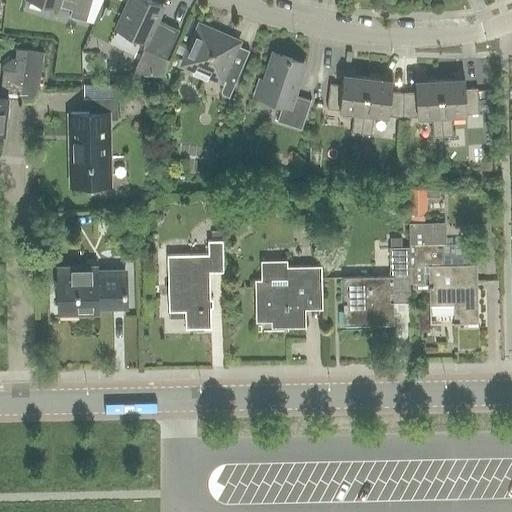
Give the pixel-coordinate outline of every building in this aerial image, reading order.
[(86,21),(92,0),(34,0),(60,8),(61,7),(72,10),(70,16),(86,21)] [(166,59),(180,30),(165,23),(164,25),(156,22),(163,6),(149,0),(130,0),(117,30),(146,43),(143,48),(166,59)] [(229,98),(250,50),(237,45),(238,42),(218,34),(219,31),(199,22),(190,43),(193,44),(184,64),(196,69),(193,75),(207,81),(210,75),(226,81),(222,90),(222,91),(222,92),(223,94),(223,95),(225,95),(229,97),(229,98)] [(23,95),(28,50),(16,48),(14,70),(3,69),(0,97),(0,133),(5,134),(9,98),(9,94),(23,95)] [(302,129),(311,101),(296,96),(300,83),(296,82),(303,62),(273,52),(263,80),(259,79),(254,96),(282,105),(277,121),(302,129)] [(362,134),(368,78),(355,76),(355,70),(345,69),(344,75),(343,85),(330,84),(327,108),(340,110),(354,112),(352,132),(362,134)] [(454,79),(440,80),(443,136),(453,136),(452,115),(467,114),(479,113),(478,88),(465,89),(465,79),(464,79),(464,73),(454,74),(454,79)] [(403,118),(404,92),(392,91),(393,80),(393,75),(383,74),(382,79),(368,78),(362,134),(372,135),(374,115),(388,116),(389,116),(403,118)] [(443,136),(440,80),(426,81),(426,75),(416,76),(416,81),(416,92),(404,92),(403,118),(418,117),(432,117),(433,137),(443,136)] [(107,119),(118,119),(118,98),(90,99),(90,112),(71,113),(71,126),(75,126),(76,186),(109,185),(107,119)] [(427,214),(427,188),(410,188),(410,214),(427,214)] [(301,230),(317,230),(317,212),(301,212),(301,230)] [(409,222),(410,249),(410,267),(429,266),(430,305),(454,305),(454,323),(478,323),(477,264),(444,265),(444,243),(443,243),(443,225),(434,225),(434,222),(409,222)] [(391,238),(392,249),(402,249),(402,238),(391,238)] [(210,272),(224,272),(224,240),(209,240),(209,254),(168,255),(169,309),(185,309),(186,328),(212,328),(210,272)] [(411,294),(410,267),(410,249),(402,249),(392,249),(392,278),(343,279),(344,325),(394,324),(394,294),(411,294)] [(309,298),(323,297),(322,265),(286,266),(286,260),(261,261),(262,279),(255,279),(256,322),(288,321),(288,326),(305,326),(305,295),(309,295),(309,298)] [(80,306),(127,305),(126,272),(96,273),(96,268),(59,269),(60,312),(80,311),(80,306)]
